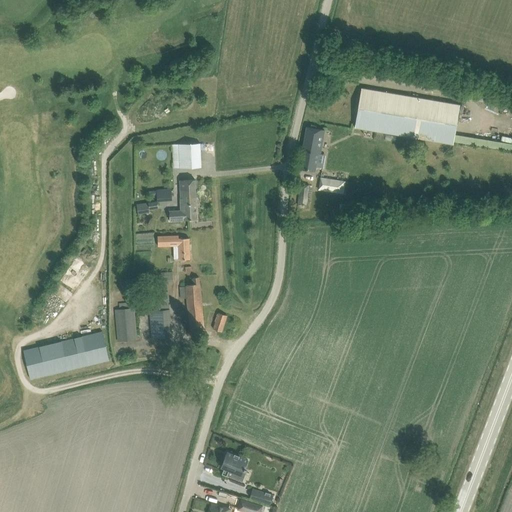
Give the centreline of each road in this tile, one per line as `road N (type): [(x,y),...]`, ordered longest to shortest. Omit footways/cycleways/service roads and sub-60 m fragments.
road 1 (unclassified): [(181,511),(225,369),(279,282),(290,159),(329,0)]
road 2 (primary): [(460,511),(511,375)]
